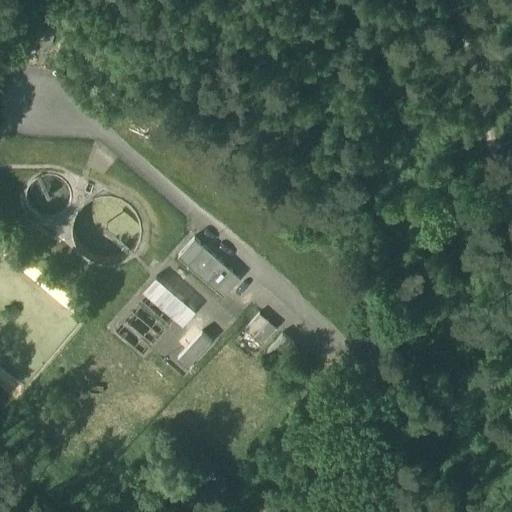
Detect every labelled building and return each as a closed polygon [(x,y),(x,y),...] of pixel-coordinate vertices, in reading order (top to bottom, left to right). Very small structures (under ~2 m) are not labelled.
[(98,151),(111,162),(116,156),(103,145),(98,151)] [(25,190),(23,203),(29,215),(40,222),(53,222),(65,215),(70,203),(68,190),(60,180),(47,176),(34,180),(25,190)] [(71,217),(67,232),(70,246),(78,259),(90,267),(105,270),(120,266),(131,257),(138,244),(139,229),(134,215),(124,204),(110,198),(95,199),(81,206),(71,217)] [(178,253),(224,294),(240,275),(195,235),(178,253)] [(0,244),(0,391),(13,403),(89,319),(0,244)] [(170,286),(197,307),(206,296),(179,274),(170,286)] [(144,289),(183,323),(195,309),(156,275),(144,289)] [(175,318),(147,295),(118,329),(146,352),(175,318)] [(252,334),(261,342),(277,325),(259,309),(244,326),(253,334),(252,334)] [(202,329),(178,357),(188,365),(212,338),(202,329)] [(266,348),(281,362),(297,344),(282,331),(266,348)]
